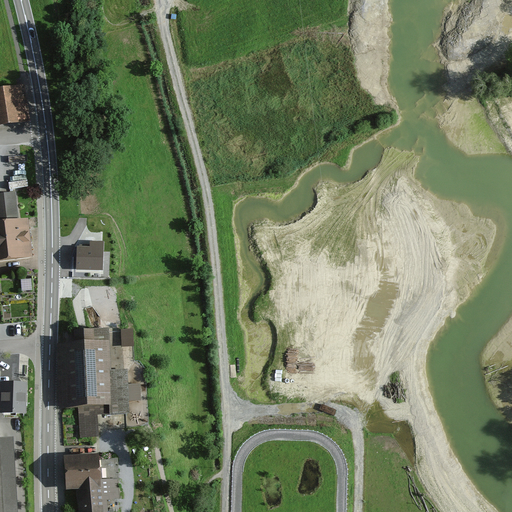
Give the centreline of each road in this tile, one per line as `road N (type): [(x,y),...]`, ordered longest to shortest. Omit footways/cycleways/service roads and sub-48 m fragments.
road 1 (track): [(225,511),(211,251),(202,186),(154,8),(164,0)]
road 2 (secondary): [(21,0),(50,175),(49,511)]
